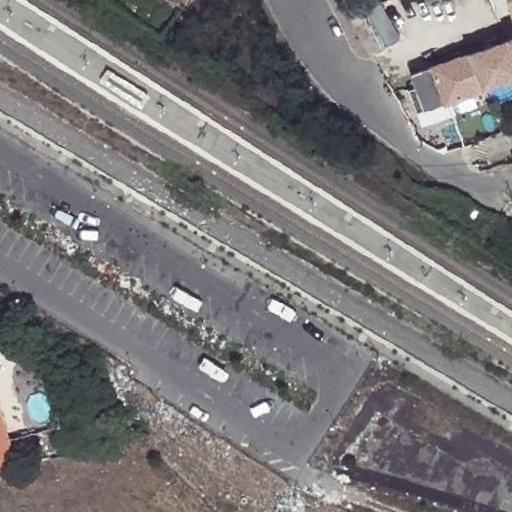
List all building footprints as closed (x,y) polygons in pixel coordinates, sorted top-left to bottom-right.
[(380,1),(346,11),(371,55),(401,39),(380,1)] [(511,35),(502,39),(494,42),(489,44),(462,54),(433,66),(446,100),(511,76),(511,35)] [(433,66),(462,54),(460,49),(430,60),(433,66)] [(425,108),(446,100),(433,66),(412,74),(416,85),(425,108)] [(108,68),(100,80),(142,107),(150,94),(108,68)] [(0,464),(14,463),(9,437),(60,427),(52,378),(0,344),(0,464)]
